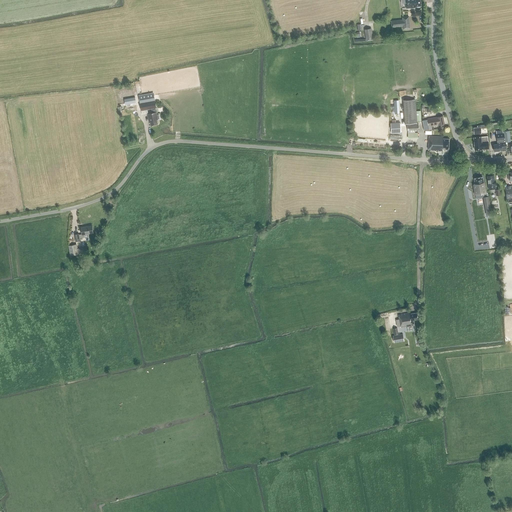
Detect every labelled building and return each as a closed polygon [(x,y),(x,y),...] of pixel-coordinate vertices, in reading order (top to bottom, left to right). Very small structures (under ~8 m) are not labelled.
[(405,0),(406,9),(415,8),(415,7),(416,6),(417,8),(420,8),(421,6),(420,0),(405,0)] [(403,30),(410,29),(408,16),(402,17),(402,20),(391,21),(391,27),(403,26),(403,30)] [(417,124),(415,99),(403,100),(404,124),(407,124),(408,139),(418,138),(418,133),(415,133),(415,132),(419,131),(418,124),(417,124)] [(151,109),(152,113),(147,114),(148,121),(150,121),(150,125),(157,124),(157,120),(158,120),(158,119),(159,119),(159,115),(157,115),(156,112),(155,108),(156,108),(154,100),(139,103),(141,111),(151,109)] [(432,130),(432,126),(438,125),(438,126),(444,124),(442,116),(427,119),(422,120),(424,128),(425,130),(432,130)] [(392,134),(401,133),(400,123),(391,124),(392,134)] [(496,131),(496,134),(497,144),(493,145),(494,152),(506,150),(505,143),(504,142),(503,130),(496,131)] [(448,149),(449,139),(443,139),(443,137),(429,137),(428,151),(442,151),(442,149),(448,149)] [(474,150),(488,149),(487,137),(474,138),(474,150)] [(495,185),(496,185),(495,180),(494,181),(493,175),(487,176),(489,190),(495,189),(495,185)] [(491,214),(491,210),(488,192),(486,193),(484,183),(483,183),(482,177),(474,178),(475,184),(473,184),(475,194),(483,193),(487,215),(491,214)] [(84,238),(88,237),(88,234),(93,233),(92,225),(80,227),(81,234),(79,235),(79,234),(74,235),(76,242),(80,241),(79,238),(84,237),(84,238)] [(77,249),(76,244),(68,246),(70,255),(78,254),(86,252),(85,247),(77,249)] [(414,320),(417,320),(416,313),(410,314),(410,313),(398,315),(400,328),(414,325),(414,320)] [(404,341),(403,334),(392,336),(393,343),(404,341)]
